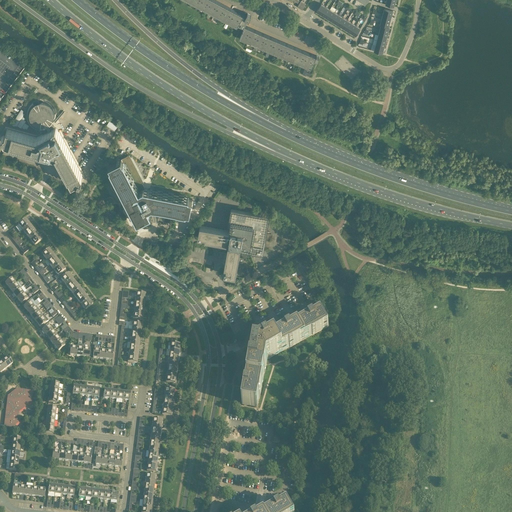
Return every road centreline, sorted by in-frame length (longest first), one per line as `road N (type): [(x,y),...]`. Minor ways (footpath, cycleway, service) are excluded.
road 1 (trunk): [(14,0),(138,88),(297,157)]
road 2 (trunk): [(51,0),(207,113),(297,157)]
road 3 (trunk): [(283,132),(176,73),(78,0)]
road 4 (trunk): [(511,211),(358,165),(283,132)]
road 5 (residential): [(126,259),(110,328),(76,327),(0,232)]
road 6 (trunk): [(297,157),(404,198),(511,225)]
road 7 (trunk): [(283,132),(162,46),(114,0)]
road 8 (residential): [(303,18),(389,68),(412,35),(418,0)]
road 9 (tertiary): [(195,511),(219,351)]
road 10 (tertiary): [(208,352),(182,511)]
road 11 (residential): [(132,440),(74,433),(73,419),(134,422)]
